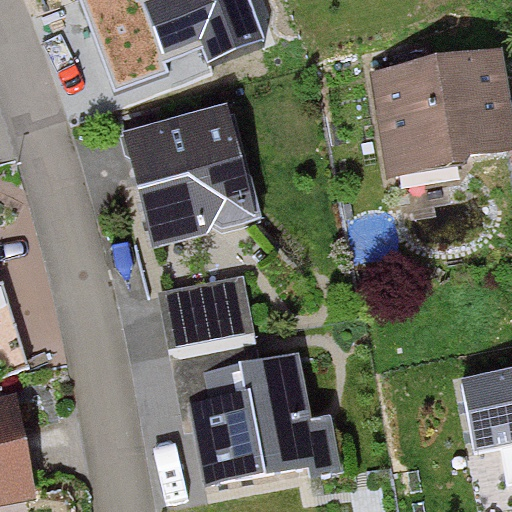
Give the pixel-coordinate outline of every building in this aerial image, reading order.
[(265,38),(250,0),(81,0),(116,90),(168,71),(164,60),(202,45),(207,60),(265,38)] [(511,104),(502,47),(370,69),(388,178),(468,165),(467,156),(508,150),(511,148),(511,104)] [(228,102),(122,131),(154,246),(260,217),(228,102)] [(244,277),(159,292),(169,349),(254,333),(244,277)] [(299,352),(204,372),(210,398),(189,403),(207,487),(308,465),(310,477),(343,470),(330,412),(313,416),(299,352)] [(511,444),(511,366),(462,378),(475,453),(511,444)] [(18,395),(0,398),(0,507),(39,500),(18,395)]
